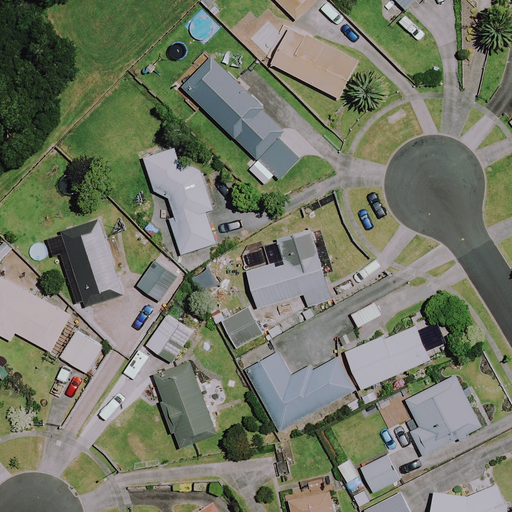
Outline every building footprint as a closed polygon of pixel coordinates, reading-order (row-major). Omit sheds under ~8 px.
[(316,0),(276,0),(296,20),(316,0)] [(390,0),(403,12),(414,0),(390,0)] [(359,62),(290,27),(271,63),(340,99),(359,62)] [(286,132),(213,59),(185,87),(257,160),(286,132)] [(181,159),(178,149),(146,158),(162,214),(169,212),(181,254),(216,244),(206,211),(213,209),(197,154),(181,159)] [(127,309),(97,215),(61,226),(86,306),(100,302),(105,316),(127,309)] [(333,299),(313,233),(262,249),(267,266),(247,272),(259,308),(305,294),(310,307),(333,299)] [(177,276),(154,260),(137,285),(160,301),(177,276)] [(219,273),(215,270),(213,269),(211,268),(209,268),(207,268),(204,269),(202,269),(200,271),(199,272),(197,274),(196,276),(196,279),(195,281),(196,283),(196,285),(197,287),(198,289),(200,291),(202,292),(204,293),(206,294),(208,294),(211,294),(213,293),(215,293),(217,291),(219,290),(220,288),(221,286),(222,284),(222,281),(222,279),(221,277),(220,275),(219,273)] [(72,314),(0,275),(0,333),(13,340),(17,332),(53,351),(72,314)] [(262,334),(248,309),(223,322),(237,348),(262,334)] [(193,332),(167,315),(148,345),(173,362),(193,332)] [(432,359),(417,325),(385,339),(384,336),(346,352),(362,389),(432,359)] [(104,346),(78,331),(62,357),(88,372),(104,346)] [(353,392),(334,355),(291,376),(275,344),(242,360),(277,431),(353,392)] [(203,371),(196,373),(193,364),(156,376),(179,447),(216,435),(202,390),(209,388),(203,371)] [(423,455),(458,439),(459,441),(468,437),(467,434),(482,428),(457,375),(407,398),(421,427),(412,431),(423,455)] [(398,479),(385,454),(360,467),(373,492),(398,479)] [(509,511),(499,486),(470,495),(430,493),(429,511),(509,511)] [(334,511),(329,489),(289,499),(291,511),(334,511)] [(411,511),(400,491),(363,511),(411,511)]
